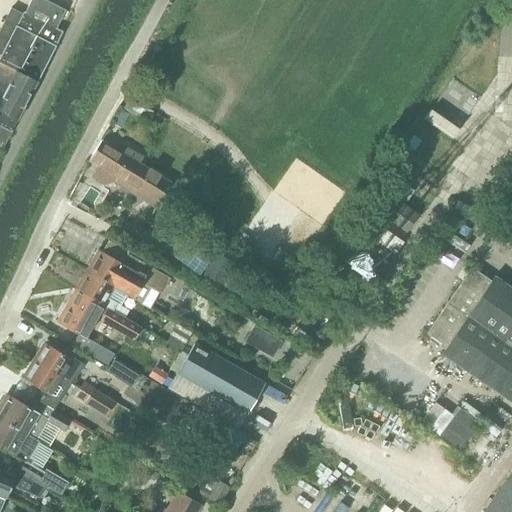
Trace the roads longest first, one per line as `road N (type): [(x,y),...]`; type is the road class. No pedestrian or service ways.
road 1 (unclassified): [(237,511),(472,163)]
road 2 (residential): [(0,311),(151,0)]
road 3 (unclassified): [(95,0),(0,181)]
